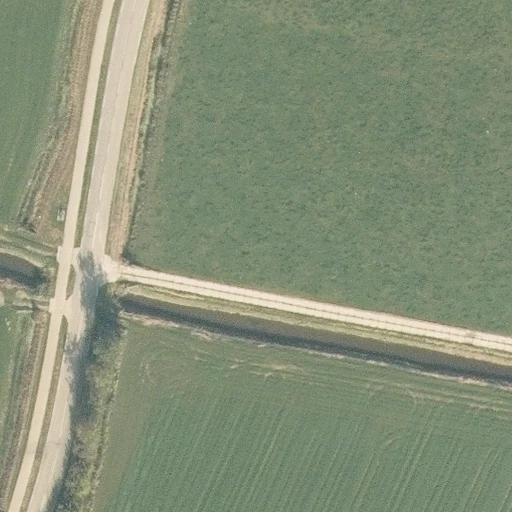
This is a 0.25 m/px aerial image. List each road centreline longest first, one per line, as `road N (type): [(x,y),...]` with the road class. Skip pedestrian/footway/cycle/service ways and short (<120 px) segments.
road 1 (secondary): [(38,511),(62,427),(136,0)]
road 2 (track): [(511,345),(66,255)]
